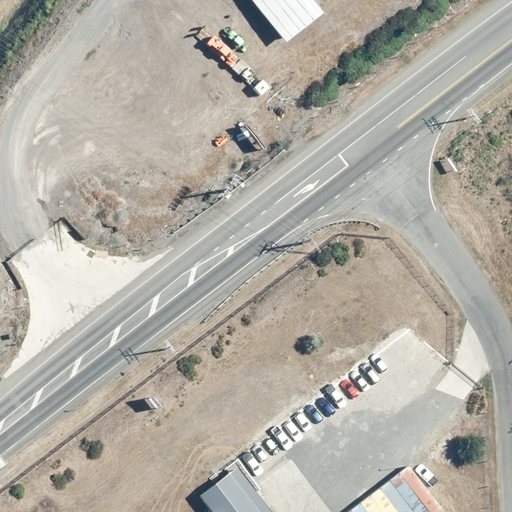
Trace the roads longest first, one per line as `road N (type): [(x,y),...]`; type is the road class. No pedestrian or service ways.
road 1 (secondary): [(367,151),(0,449)]
road 2 (secondary): [(0,408),(222,230),(275,204),(340,154),(367,151)]
road 3 (unclassified): [(511,435),(493,336),(470,291),(367,151)]
road 4 (secondary): [(367,151),(511,40)]
